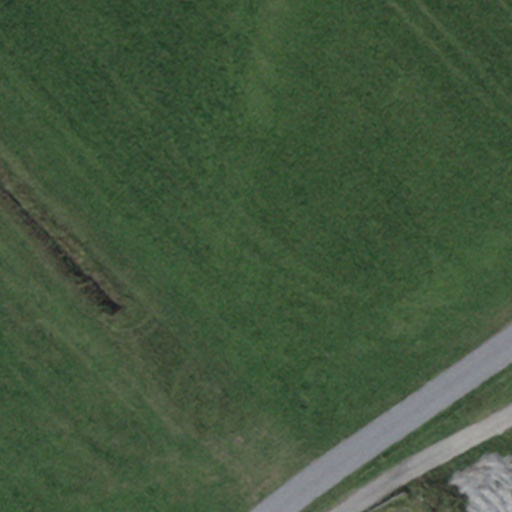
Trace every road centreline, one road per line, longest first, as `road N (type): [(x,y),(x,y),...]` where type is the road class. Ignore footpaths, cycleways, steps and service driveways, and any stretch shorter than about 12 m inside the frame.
road 1 (track): [(511,337),(265,511)]
road 2 (track): [(511,417),(358,511)]
